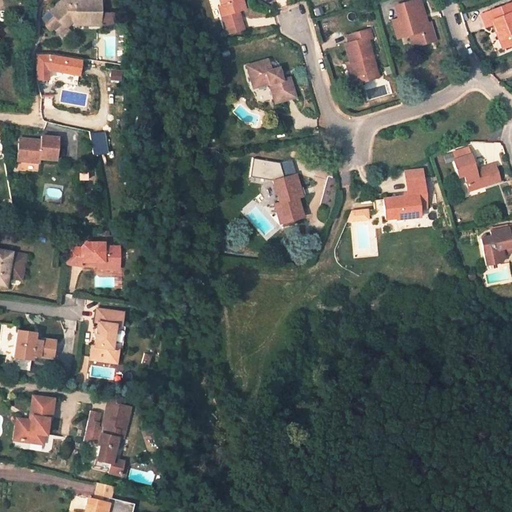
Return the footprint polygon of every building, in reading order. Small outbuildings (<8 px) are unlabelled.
[(99,11),(98,0),(60,0),(41,17),(43,20),(50,28),(53,26),(59,33),(67,27),(64,24),(63,23),(69,17),(75,16),(75,22),(99,21),(99,11)] [(244,9),(241,0),(218,0),(220,5),(217,5),(222,22),(232,20),(230,13),(237,11),(244,9)] [(420,0),(414,0),(394,6),(398,18),(392,20),(397,36),(411,31),(415,45),(435,39),(429,23),(427,23),(425,24),(422,15),(424,14),(420,0)] [(511,1),(481,14),(486,27),(492,24),(502,48),(511,43),(511,20),(509,14),(511,13),(511,1)] [(111,21),(111,11),(99,11),(99,21),(111,21)] [(225,34),(242,29),(237,11),(230,13),(232,20),(222,22),(225,34)] [(62,36),(69,30),(67,27),(59,33),(62,36)] [(369,29),(346,35),(348,42),(344,43),(349,62),(346,62),(352,84),(377,77),(368,40),(371,38),(369,29)] [(81,61),(48,55),(37,56),(37,78),(48,78),(48,68),(50,69),(79,74),(81,61)] [(293,96),(288,78),(281,79),(278,68),(270,70),(267,60),(247,66),(253,86),(269,81),(275,101),(293,96)] [(106,132),(91,133),(92,155),(108,154),(106,132)] [(60,138),(43,137),(43,140),(21,139),(19,158),(30,158),(29,162),(40,163),(41,159),(58,160),(60,138)] [(469,155),(453,160),(458,176),(463,174),(468,190),(499,180),(494,164),(474,170),(469,155)] [(16,169),(38,172),(39,165),(17,163),(16,169)] [(302,196),(296,175),(273,181),(278,201),(273,203),(279,223),(303,217),(298,197),(302,196)] [(422,178),(406,180),(408,196),(383,199),(385,219),(418,215),(418,208),(425,207),(422,178)] [(268,182),(273,203),(278,201),(273,181),(268,182)] [(349,222),(369,221),(369,209),(349,210),(349,222)] [(507,229),(489,233),(490,237),(480,239),(484,254),(486,265),(500,262),(504,256),(502,248),(511,245),(511,231),(508,233),(507,229)] [(67,244),(64,265),(84,268),(83,263),(100,261),(106,260),(111,265),(120,265),(119,242),(103,243),(103,239),(85,240),(80,246),(67,244)] [(13,252),(0,249),(0,284),(7,286),(8,280),(22,282),(26,257),(12,255),(13,252)] [(111,348),(115,324),(120,325),(123,312),(96,308),(94,321),(97,322),(93,346),(90,345),(88,359),(114,362),(116,349),(111,348)] [(40,341),(33,340),(34,334),(15,331),(11,357),(30,360),(31,356),(51,359),(54,341),(40,339),(40,341)] [(108,401),(121,404),(123,396),(109,394),(108,401)] [(53,399),(33,396),(29,420),(17,418),(16,421),(14,440),(37,443),(38,434),(46,435),(48,419),(50,419),(53,399)] [(115,447),(119,430),(124,431),(130,406),(121,404),(108,401),(102,426),(98,443),(100,444),(97,457),(97,459),(110,462),(108,469),(108,471),(120,474),(123,460),(119,459),(112,457),(115,447)] [(91,409),(88,419),(98,422),(100,411),(91,409)] [(88,419),(83,440),(93,442),(97,425),(98,422),(88,419)] [(97,425),(93,442),(98,443),(102,426),(97,425)] [(119,430),(115,447),(119,449),(124,431),(119,430)] [(44,444),(46,435),(38,434),(37,443),(44,444)] [(92,466),(108,469),(110,462),(97,459),(97,457),(94,457),(92,466)] [(132,511),(135,503),(109,496),(112,486),(99,483),(94,500),(87,499),(84,511),(132,511)]
